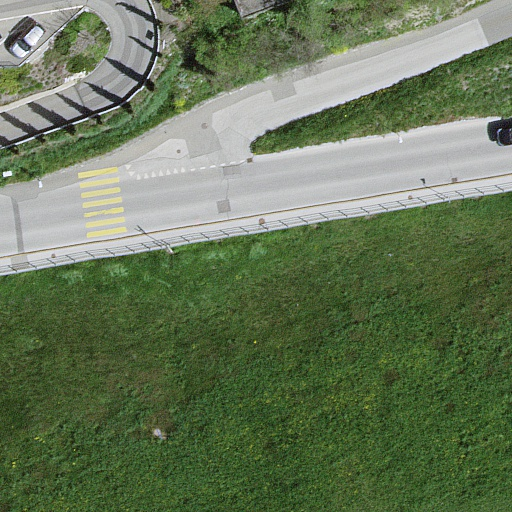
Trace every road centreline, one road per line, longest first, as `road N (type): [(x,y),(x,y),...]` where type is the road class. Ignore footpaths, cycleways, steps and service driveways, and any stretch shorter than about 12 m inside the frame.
road 1 (residential): [(162,203),(170,168),(216,127),(511,16)]
road 2 (tertiary): [(162,203),(511,146)]
road 3 (tertiary): [(0,229),(162,203)]
